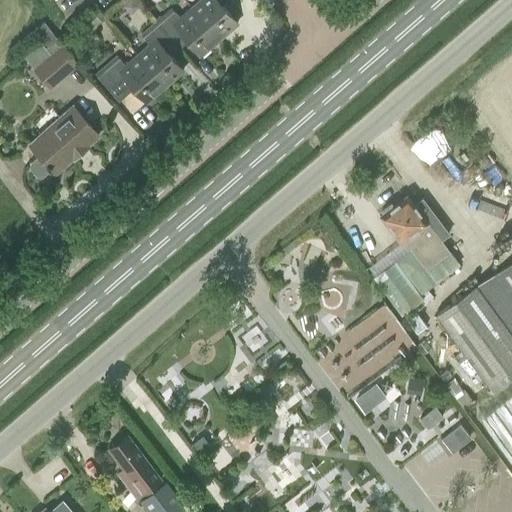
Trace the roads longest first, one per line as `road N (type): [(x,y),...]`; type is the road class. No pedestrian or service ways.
road 1 (unclassified): [(0,436),(511,2)]
road 2 (secondary): [(429,0),(0,375)]
road 3 (unclassified): [(45,283),(323,41)]
road 4 (unknown): [(229,239),(325,385),(423,511)]
road 5 (track): [(93,353),(221,511)]
